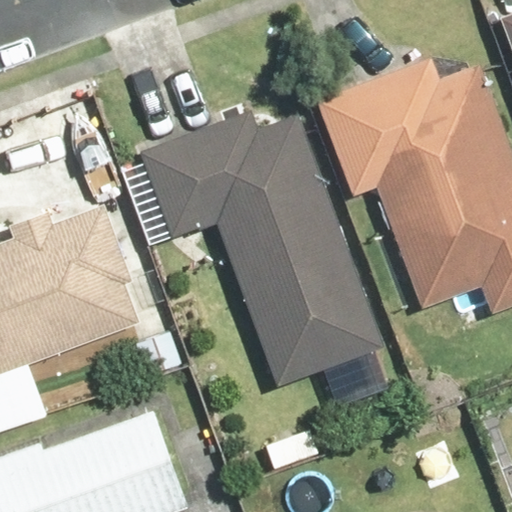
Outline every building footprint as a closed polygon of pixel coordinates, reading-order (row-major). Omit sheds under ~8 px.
[(511,21),(499,26),(511,60),(511,21)] [(511,312),(511,150),(483,68),(426,54),(310,96),(347,199),(374,189),(419,314),(479,293),(489,321),(511,312)] [(249,101),(132,143),(170,247),(216,231),(274,389),(382,350),(297,115),(259,129),(249,101)] [(158,305),(123,210),(108,215),(103,204),(52,223),(48,212),(7,227),(10,237),(0,240),(0,373),(138,323),(134,313),(158,305)] [(0,511),(179,511),(147,411),(0,458),(0,511)]
